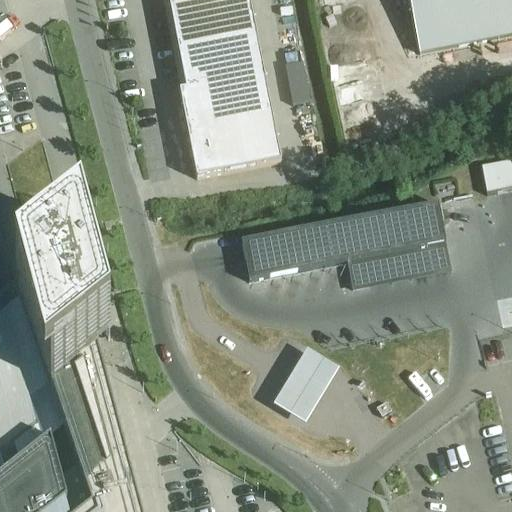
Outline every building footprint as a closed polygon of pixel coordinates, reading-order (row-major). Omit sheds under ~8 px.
[(167,0),(186,94),(180,95),(186,129),(193,128),(196,146),(190,148),(196,182),(281,165),(281,164),(280,164),(248,0),(167,0)] [(511,0),(407,0),(419,58),(511,39),(511,0)] [(511,164),(481,170),(486,199),(511,194),(511,164)] [(442,227),(438,207),(240,245),(244,266),(248,286),(347,267),(352,293),(451,275),(442,227)] [(140,511),(98,352),(110,342),(80,229),(59,248),(0,295),(0,511),(140,511)] [(336,373),(303,353),(286,381),(269,408),(302,428),(319,401),(336,373)] [(376,412),(381,420),(381,421),(391,415),(386,406),(376,412)]
